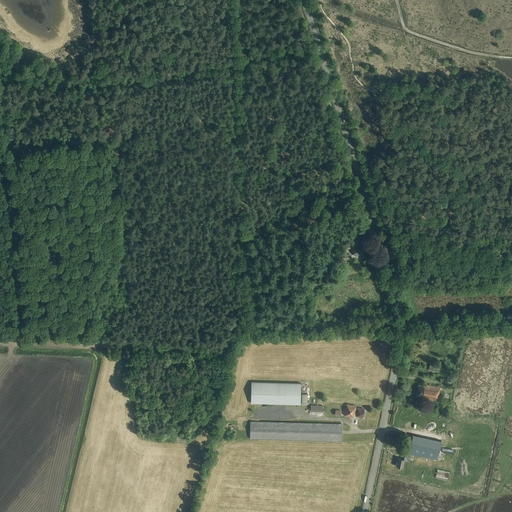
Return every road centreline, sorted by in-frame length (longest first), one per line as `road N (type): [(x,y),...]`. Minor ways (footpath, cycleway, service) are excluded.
road 1 (tertiary): [(364,511),(402,322),(304,0)]
road 2 (track): [(0,342),(213,350),(247,327),(511,317)]
road 3 (track): [(318,46),(144,80),(80,83),(0,70)]
road 4 (track): [(1,71),(20,342)]
